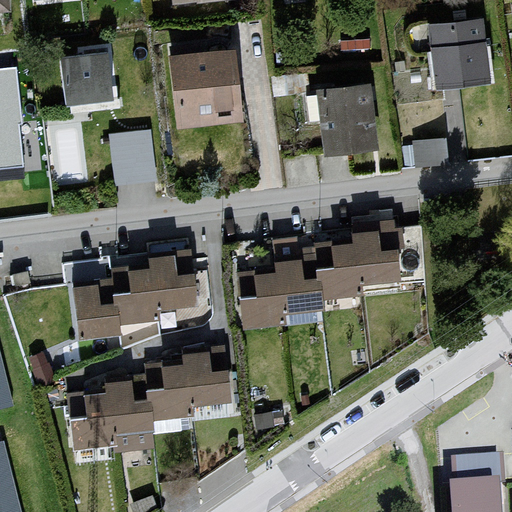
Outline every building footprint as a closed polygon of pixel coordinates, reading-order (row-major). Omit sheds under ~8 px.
[(228,0),(170,0),(171,12),(229,5),(228,0)] [(511,4),(503,5),(511,52),(511,4)] [(480,23),(426,28),(430,90),(484,85),(480,23)] [(192,46),(161,50),(169,133),(234,129),(230,53),(194,54),(192,46)] [(108,51),(62,57),(68,104),(114,99),(108,51)] [(16,66),(0,67),(0,165),(23,163),(19,124),(22,124),(16,66)] [(365,87),(310,92),(316,157),(371,150),(365,87)] [(153,123),(111,125),(113,177),(155,176),(153,123)] [(405,134),(406,159),(447,157),(446,133),(405,134)] [(234,271),(234,333),(317,315),(312,299),(354,295),(356,284),(394,281),(389,252),(404,250),(400,225),(373,225),(374,232),(345,236),(347,245),(300,250),(297,242),(270,244),(266,269),(234,271)] [(193,306),(186,248),(142,261),(142,268),(122,268),(120,284),(68,290),(71,341),(112,340),(112,326),(152,322),(152,310),(193,306)] [(228,413),(221,350),(201,354),(174,357),(175,369),(156,370),(129,384),(99,387),(99,398),(80,400),(80,424),(62,426),(66,452),(104,446),(106,457),(153,452),(147,421),(228,413)] [(0,365),(0,411),(10,409),(0,365)] [(16,511),(1,447),(0,447),(0,511),(16,511)] [(458,450),(460,511),(508,511),(507,449),(458,450)]
